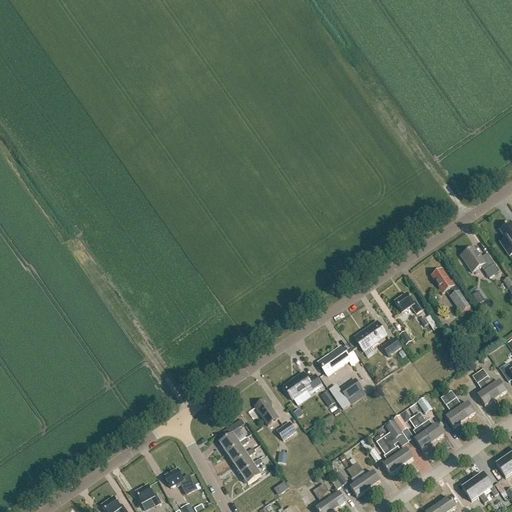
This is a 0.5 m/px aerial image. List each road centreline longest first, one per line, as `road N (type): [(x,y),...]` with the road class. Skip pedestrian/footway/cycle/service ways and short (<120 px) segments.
road 1 (residential): [(178,419),(511,188)]
road 2 (residential): [(45,511),(178,419)]
road 3 (residential): [(382,511),(511,422)]
